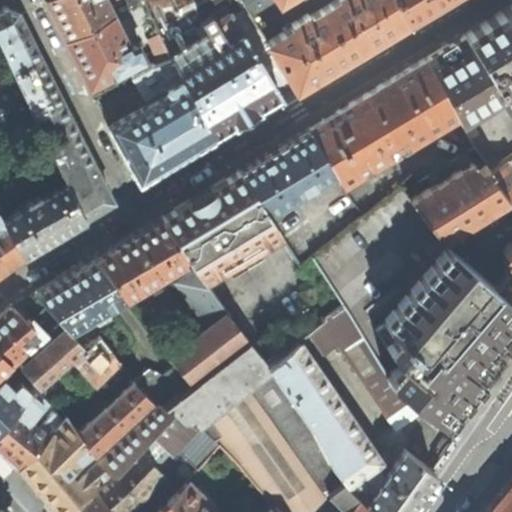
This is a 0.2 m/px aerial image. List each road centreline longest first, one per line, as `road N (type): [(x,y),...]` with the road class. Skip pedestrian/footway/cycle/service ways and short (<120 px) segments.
road 1 (residential): [(134,204),(488,0)]
road 2 (residential): [(134,204),(27,0)]
road 3 (residential): [(0,291),(134,204)]
